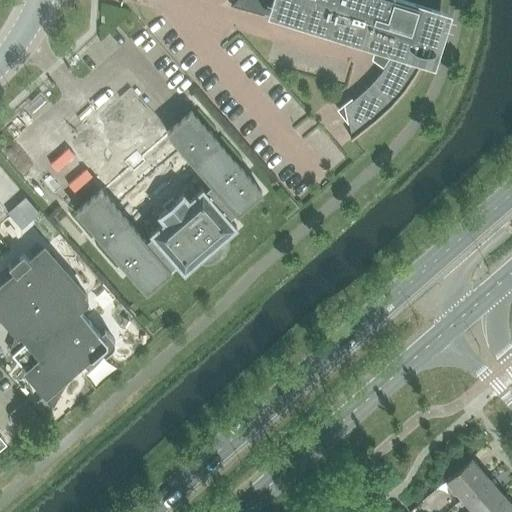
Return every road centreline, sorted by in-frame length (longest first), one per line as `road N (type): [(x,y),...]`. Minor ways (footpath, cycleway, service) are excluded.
road 1 (secondary): [(511,196),(152,511)]
road 2 (secondary): [(237,511),(445,329)]
